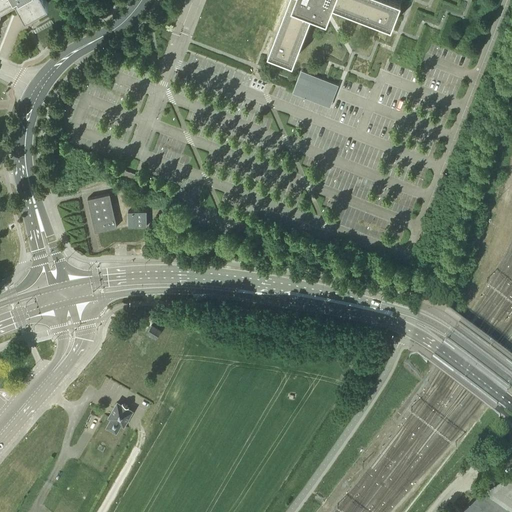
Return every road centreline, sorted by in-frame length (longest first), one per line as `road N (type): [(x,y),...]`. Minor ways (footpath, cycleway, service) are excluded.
road 1 (secondary): [(511,382),(428,321),(348,298),(170,274),(60,286)]
road 2 (secondary): [(66,304),(183,291),(360,318),(415,336),(511,409)]
road 3 (residential): [(60,286),(23,164),(38,88)]
road 4 (residential): [(38,88),(53,67),(120,25),(142,0)]
road 5 (residential): [(15,417),(72,344),(66,304)]
